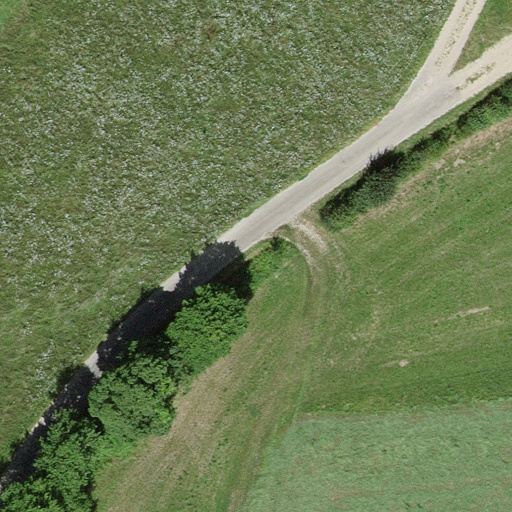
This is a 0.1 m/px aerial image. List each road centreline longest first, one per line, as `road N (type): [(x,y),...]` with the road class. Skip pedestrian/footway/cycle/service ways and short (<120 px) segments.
road 1 (track): [(0,497),(76,387),(153,308),(351,152),(425,105)]
road 2 (track): [(231,511),(241,454),(314,257),(283,205)]
